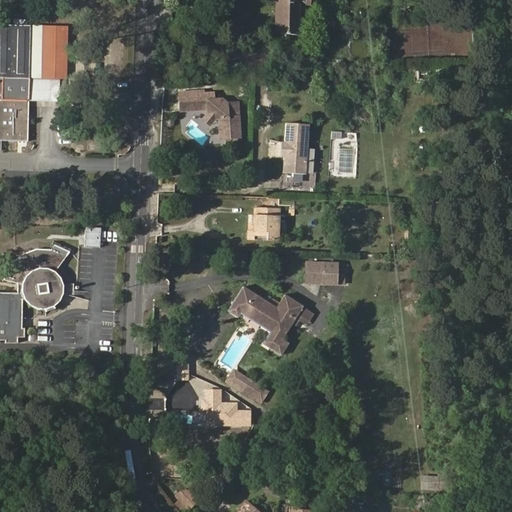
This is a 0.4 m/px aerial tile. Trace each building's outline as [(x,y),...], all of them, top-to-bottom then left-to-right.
[(276,0),(274,31),(297,33),(299,1),(309,2),(309,0),(276,0)] [(0,138),(25,139),(28,100),(29,77),(59,78),(66,78),(67,25),(26,24),(26,19),(18,19),(18,24),(0,23),(0,138)] [(268,49),(229,53),(231,69),(270,65),(268,49)] [(59,78),(29,77),(28,100),(58,100),(59,78)] [(180,102),(181,109),(208,109),(209,112),(214,115),(218,115),(220,135),(240,134),(238,100),(227,100),(227,96),(216,97),(216,96),(205,96),(205,95),(205,92),(194,93),(194,101),(180,102)] [(180,93),(180,102),(194,101),(194,93),(180,93)] [(209,122),(214,115),(209,112),(205,120),(209,122)] [(311,126),(287,125),(286,144),(283,144),(281,161),(285,162),(285,175),(308,176),(311,126)] [(260,236),(259,241),(268,241),(271,207),(249,206),(248,213),(246,213),(245,232),(241,231),(240,240),(251,240),(251,236),(260,236)] [(67,250),(52,244),(49,250),(34,250),(22,254),(11,264),(4,279),(20,283),(20,290),(21,293),(21,297),(23,299),(27,304),(32,307),(39,309),(46,309),(46,310),(54,309),(53,305),(57,302),(60,298),(62,294),(81,298),(83,290),(73,290),(72,283),(63,283),(61,277),(58,273),(55,270),(67,250)] [(329,284),(330,264),(320,264),(320,269),(300,268),(299,283),(329,284)] [(276,305),(243,285),(227,309),(237,316),(241,311),(271,330),(268,335),(262,345),(278,356),(288,341),(280,336),(293,316),(301,305),(284,293),(276,305)] [(0,342),(0,340),(6,340),(6,343),(18,343),(18,337),(25,337),(26,328),(23,328),(23,299),(21,297),(21,293),(0,292),(0,342)] [(305,324),(313,313),(301,305),(293,316),(305,324)] [(271,330),(241,311),(237,316),(268,335),(271,330)] [(225,380),(229,383),(235,387),(230,395),(239,401),(245,393),(261,403),(269,390),(233,367),(225,380)] [(224,391),(230,395),(235,387),(229,383),(224,391)] [(283,486),(268,484),(268,492),(281,493),(283,486)] [(184,488),(177,495),(190,508),(200,498),(192,489),(184,488)] [(257,511),(245,500),(239,507),(241,509),(238,511),(257,511)]
